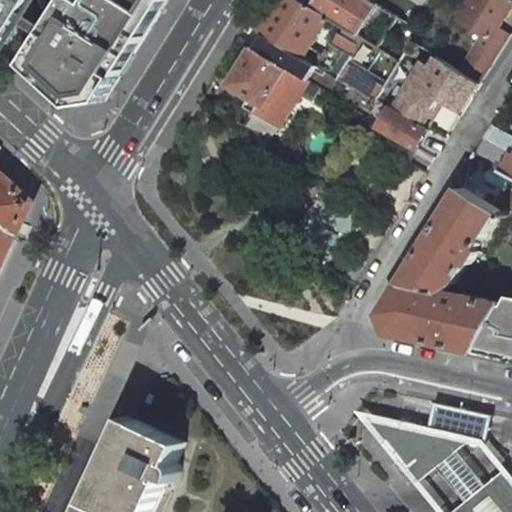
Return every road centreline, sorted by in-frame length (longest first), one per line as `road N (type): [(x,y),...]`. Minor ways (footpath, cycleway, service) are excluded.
road 1 (residential): [(360,365),(354,328),(511,61)]
road 2 (primary): [(273,420),(99,191)]
road 3 (tertiary): [(99,191),(0,414)]
road 4 (tertiary): [(214,0),(99,191)]
road 5 (tertiary): [(511,393),(360,365)]
road 6 (primary): [(99,191),(0,98)]
